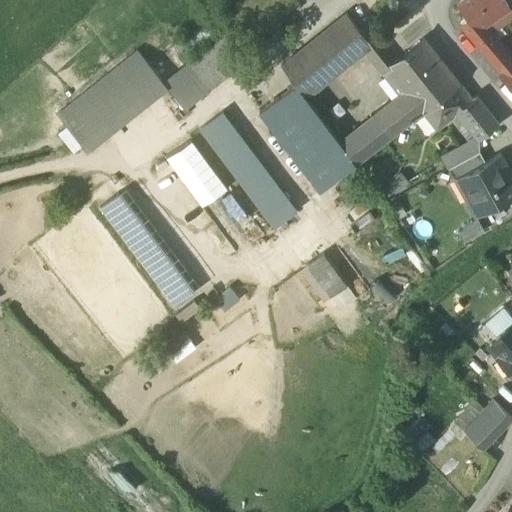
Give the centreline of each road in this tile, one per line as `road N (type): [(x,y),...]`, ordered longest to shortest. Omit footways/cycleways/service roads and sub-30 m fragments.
road 1 (track): [(0,193),(122,166),(139,171),(344,0)]
road 2 (residential): [(436,4),(439,29),(511,118)]
